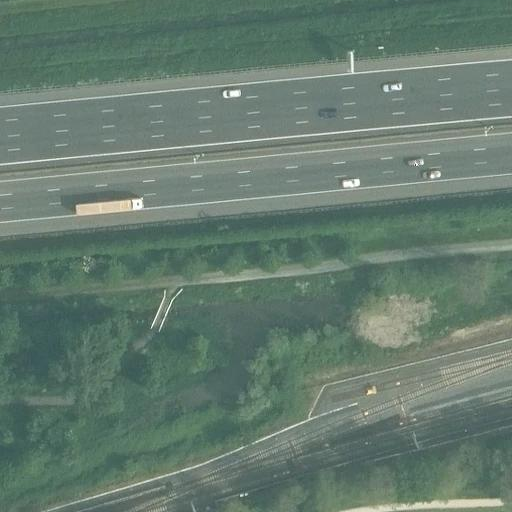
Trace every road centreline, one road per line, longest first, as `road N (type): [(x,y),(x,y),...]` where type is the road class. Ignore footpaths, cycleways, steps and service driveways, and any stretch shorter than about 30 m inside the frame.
road 1 (motorway): [(0,203),(511,155)]
road 2 (motorway): [(511,99),(0,145)]
